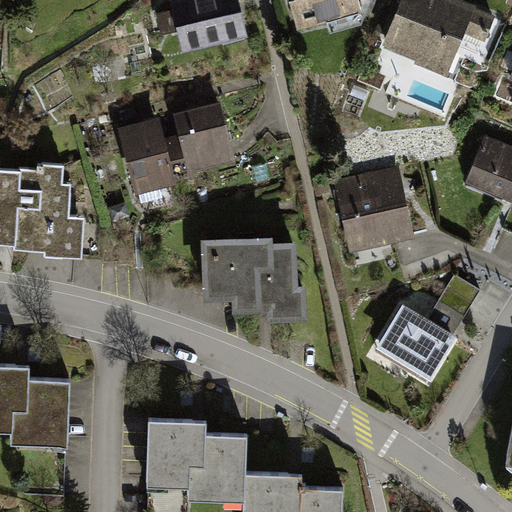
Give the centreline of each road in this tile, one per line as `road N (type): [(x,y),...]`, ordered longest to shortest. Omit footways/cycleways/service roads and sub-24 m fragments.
road 1 (residential): [(0,296),(116,318),(254,370),(424,466)]
road 2 (residential): [(511,324),(424,466)]
